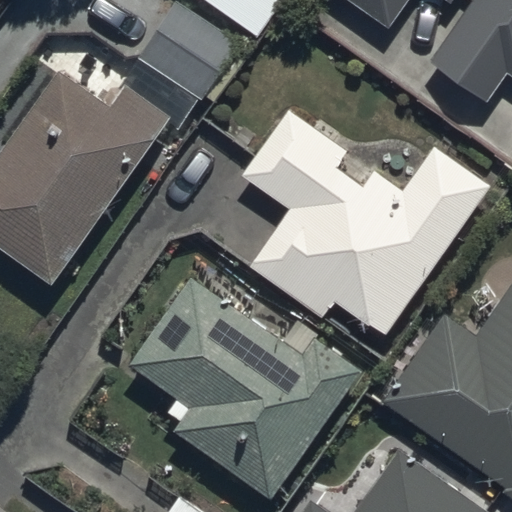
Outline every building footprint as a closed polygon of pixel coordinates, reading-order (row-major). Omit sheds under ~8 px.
[(187,0),(256,47),(287,0),(187,0)] [(337,0),(391,36),(415,0),(431,0),(450,12),(458,0),(337,0)] [(511,0),(482,0),(433,72),(488,110),(506,84),(511,88),(511,0)] [(237,52),(176,12),(138,70),(199,110),(237,52)] [(57,82),(12,146),(0,137),(0,262),(52,299),(169,131),(123,99),(110,119),(57,82)] [(352,167),(292,125),(242,185),(289,219),(248,276),(325,332),(338,315),(385,350),(492,199),(436,159),(404,204),(376,183),(363,201),(339,184),(352,167)] [(298,369),(194,295),(133,376),(178,410),(167,424),(183,436),(175,447),(262,511),(269,511),(363,386),(356,381),(312,350),(298,369)] [(381,413),(472,476),(461,493),(488,511),(498,511),(503,505),(511,511),(511,296),(477,346),(443,323),(381,413)] [(472,511),(445,492),(447,489),(423,471),(420,475),(399,460),(389,474),(377,466),(360,491),(373,500),(364,511),(472,511)] [(191,511),(178,503),(171,511),(191,511)]
